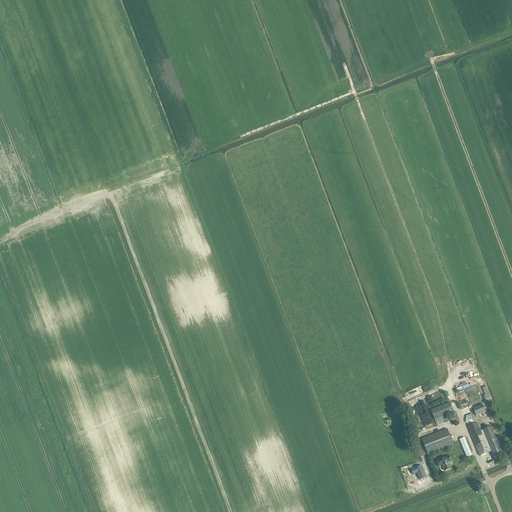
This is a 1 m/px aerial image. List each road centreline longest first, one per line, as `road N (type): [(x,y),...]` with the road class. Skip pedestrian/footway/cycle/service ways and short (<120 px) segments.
road 1 (track): [(452,390),(437,311),(354,92),(241,136)]
road 2 (track): [(511,274),(431,59)]
